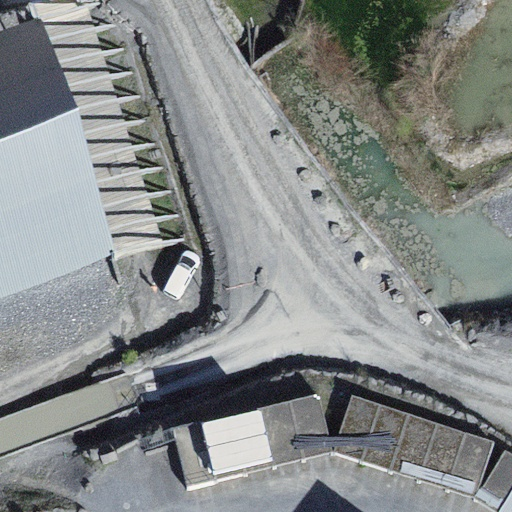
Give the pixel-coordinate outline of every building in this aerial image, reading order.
[(28,0),(33,20),(82,9),(80,0),(28,0)] [(40,19),(0,31),(0,293),(116,256),(40,19)] [(319,396),(172,431),(188,487),(333,454),(319,396)] [(496,444),(352,397),(333,454),(477,500),(496,444)] [(511,511),(511,453),(507,451),(477,500),(495,511),(511,511)]
